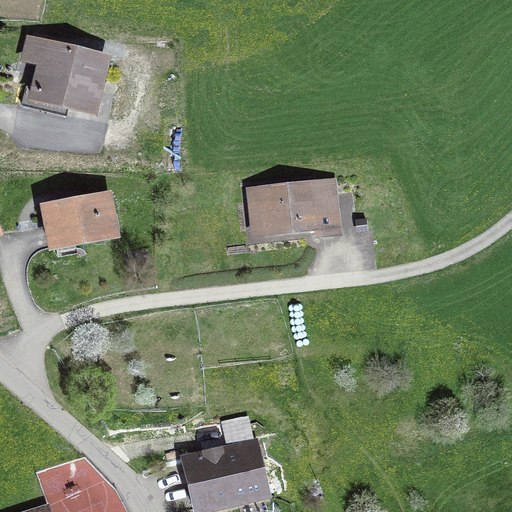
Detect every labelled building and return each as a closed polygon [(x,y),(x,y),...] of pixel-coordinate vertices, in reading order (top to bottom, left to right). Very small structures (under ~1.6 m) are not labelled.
[(31,68),(22,106),(65,116),(69,102),(93,108),(105,59),(47,45),(40,70),(31,68)] [(318,236),(337,234),(332,181),(260,189),(265,235),(317,229),(318,236)] [(108,195),(45,207),(52,248),(115,236),(108,195)] [(246,418),(225,423),(231,449),(252,444),(246,418)] [(252,444),(231,449),(204,456),(202,448),(181,453),(183,460),(167,467),(168,475),(186,471),(195,511),(269,493),(258,443),(252,444)]
